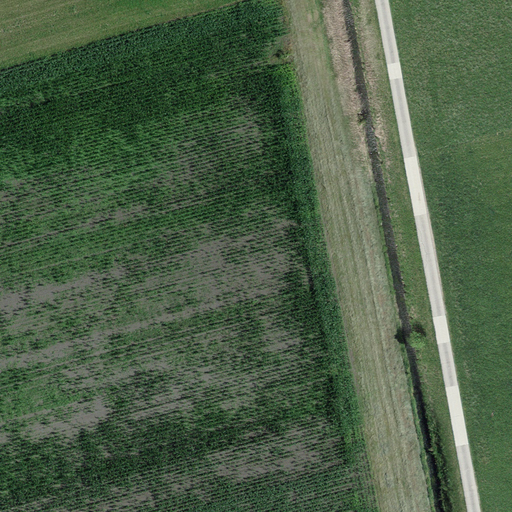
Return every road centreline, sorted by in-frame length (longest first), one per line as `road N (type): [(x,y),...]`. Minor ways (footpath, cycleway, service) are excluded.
road 1 (track): [(405,511),(311,0)]
road 2 (track): [(382,0),(475,511)]
